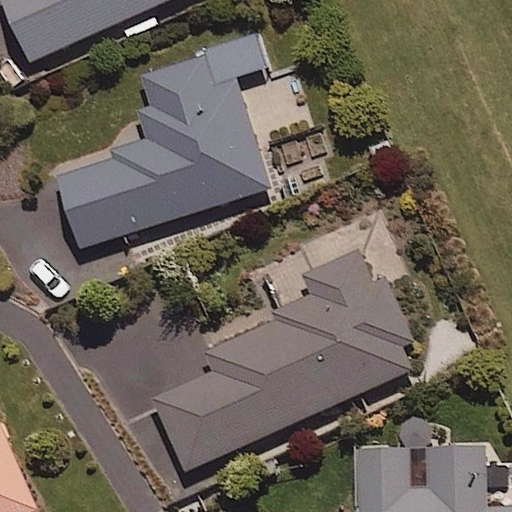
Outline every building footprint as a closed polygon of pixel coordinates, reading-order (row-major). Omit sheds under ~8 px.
[(4,0),(34,66),(182,0),(4,0)] [(271,70),(261,40),(142,79),(150,104),(142,139),(56,167),(84,253),(278,190),(242,80),(271,70)] [(378,290),(362,255),(305,280),(318,307),(207,357),(178,292),(88,333),(160,490),(427,368),(389,285),(378,290)] [(0,511),(38,511),(0,422),(0,511)] [(491,511),(488,451),(363,456),(365,511),(491,511)]
